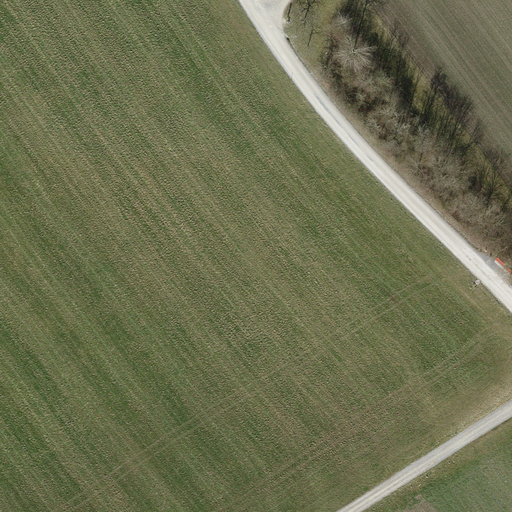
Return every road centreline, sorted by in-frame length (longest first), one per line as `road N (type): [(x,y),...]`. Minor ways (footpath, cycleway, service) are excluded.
road 1 (track): [(258,11),(356,147),(511,298)]
road 2 (track): [(511,410),(352,511)]
